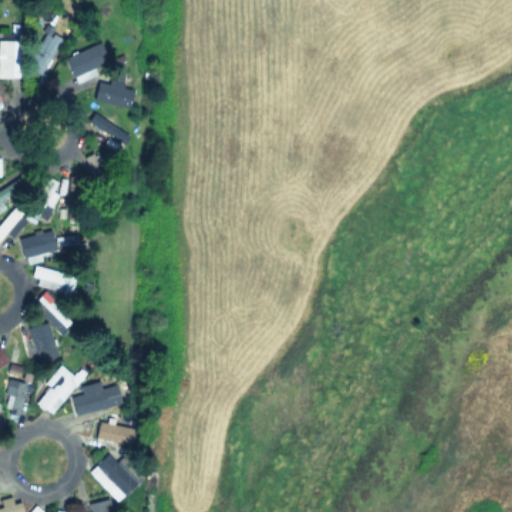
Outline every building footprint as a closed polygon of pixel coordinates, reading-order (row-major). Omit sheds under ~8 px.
[(29,68),(38,74),(59,39),(50,33),(29,68)] [(12,39),(0,39),(0,78),(13,78),(12,39)] [(67,66),(73,77),(91,66),(84,55),(67,66)] [(129,95),(123,95),(123,85),(94,84),(93,103),(128,105),(129,95)] [(11,98),(14,111),(41,106),(38,92),(11,98)] [(128,132),(92,112),(86,122),(122,143),(128,132)] [(90,167),(103,195),(109,192),(95,164),(90,167)] [(77,176),(68,176),(68,197),(77,197),(77,176)] [(33,201),(48,209),(55,194),(49,191),(55,181),(46,177),(33,201)] [(0,220),(0,236),(20,214),(12,206),(0,220)] [(23,258),(45,250),(40,234),(18,242),(23,258)] [(30,284),(50,289),(54,270),(34,265),(30,284)] [(56,310),(40,294),(35,298),(51,315),(56,310)] [(82,373),(77,368),(71,375),(58,364),(42,383),(46,386),(34,402),(49,414),(82,373)] [(3,414),(15,417),(24,384),(12,380),(3,414)] [(130,426),(96,420),(93,439),(127,445),(130,426)] [(97,481),(115,499),(120,494),(103,476),(97,481)] [(112,511),(99,498),(85,510),(86,511),(112,511)]
